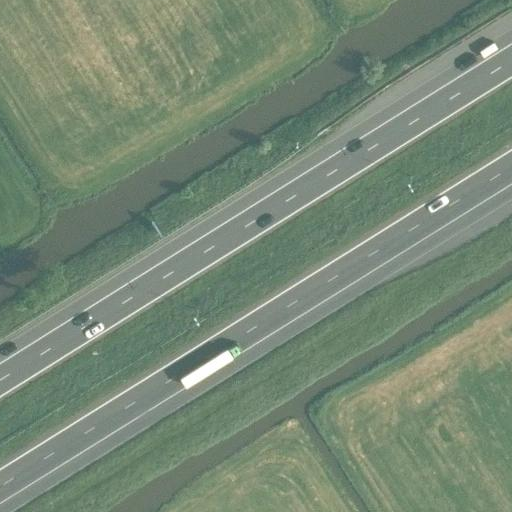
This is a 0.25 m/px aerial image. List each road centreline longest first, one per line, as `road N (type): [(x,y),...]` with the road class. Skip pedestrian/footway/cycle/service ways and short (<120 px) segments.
road 1 (motorway): [(511,60),(0,380)]
road 2 (motorway): [(0,496),(511,176)]
